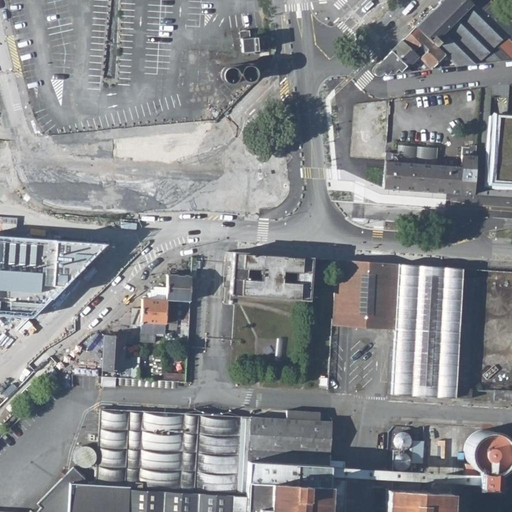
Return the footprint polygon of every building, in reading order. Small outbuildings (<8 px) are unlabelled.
[(380,75),(383,72),(386,75),(391,75),(396,69),(398,71),(404,65),(405,66),(412,60),(422,71),(430,70),(444,55),(455,67),(511,59),(511,11),(500,0),(491,0),(511,21),(511,30),(499,18),(497,20),(490,13),(492,11),(488,6),(491,4),(486,0),(440,0),(372,69),(371,72),(373,75),(376,76),(380,75)] [(268,19),(271,47),(278,47),(277,19),(268,19)] [(251,30),(240,31),(241,51),(268,50),(268,38),(251,38),(251,30)] [(223,80),(225,80),(247,79),(249,79),(251,79),(254,77),(255,75),(256,72),(256,70),(255,68),(253,66),(252,65),(250,64),(226,65),(224,65),(223,65),(222,66),(221,66),(220,68),(219,69),(219,70),(219,71),(219,72),(219,75),(220,78),(222,79),(223,80)] [(511,116),(492,115),(491,136),(488,136),(485,176),(511,177),(511,116)] [(436,147),(396,144),(395,160),(435,163),(436,147)] [(384,160),(382,188),(471,194),(475,147),(462,146),(460,165),(435,163),(395,160),(384,160)] [(105,242),(0,235),(0,315),(30,318),(105,242)] [(309,301),(310,258),(227,252),(227,262),(233,262),(231,295),(309,301)] [(200,267),(200,259),(191,259),(190,276),(190,293),(196,293),(196,266),(200,267)] [(461,278),(461,268),(336,260),(333,323),(396,327),(392,391),(467,396),(467,385),(465,384),(468,292),(480,292),(480,278),(461,278)] [(167,289),(166,318),(179,318),(179,301),(190,301),(190,293),(190,276),(168,275),(167,289)] [(142,303),(142,324),(166,324),(166,318),(167,289),(153,290),(142,303)] [(130,336),(104,335),(103,370),(125,371),(126,341),(130,341),(130,336)] [(103,377),(102,388),(116,388),(117,378),(103,377)] [(511,388),(490,388),(490,399),(511,399),(511,388)] [(511,511),(511,509),(511,500),(468,498),(463,506),(462,511),(447,511),(448,498),(389,495),(387,511),(343,511),(346,469),(332,468),(334,423),(303,422),(303,412),(287,412),(286,420),(101,410),(97,486),(85,486),(86,479),(74,467),(29,511),(511,511)] [(505,498),(506,476),(497,476),(496,473),(500,470),(503,466),(505,460),(506,455),(505,448),(503,442),(499,438),(494,435),(489,433),(483,432),(478,433),(473,435),(469,439),(466,442),(464,447),(462,454),(463,459),(464,464),(467,468),(462,468),(461,489),(488,490),(488,497),(505,498)] [(405,436),(401,435),(396,436),(394,439),(392,444),(393,449),(396,453),(401,454),(406,453),(409,450),(411,446),(410,441),(408,438),(405,436)] [(427,446),(411,446),(411,450),(410,450),(410,469),(426,469),(426,462),(427,462),(427,446)] [(89,448),(84,447),(79,448),(75,451),(73,456),(73,461),(76,465),(80,469),(86,469),(91,467),(94,464),(95,459),(95,454),(93,450),(89,448)] [(404,458),(400,457),(395,458),(392,461),(391,466),(391,471),(395,475),(400,476),(405,475),(408,472),(410,468),(409,463),(407,460),(404,458)]
